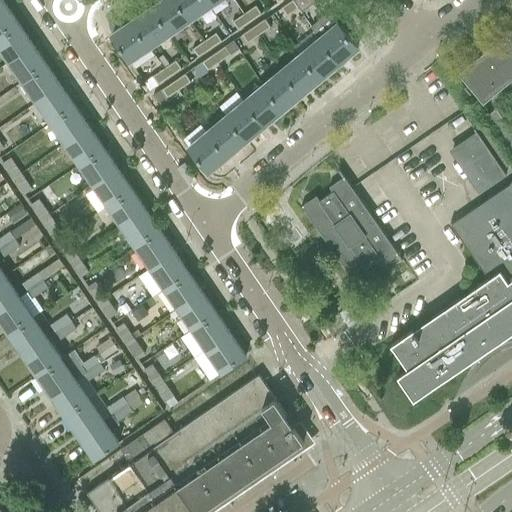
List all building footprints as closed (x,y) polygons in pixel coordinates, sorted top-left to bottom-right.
[(152,7),(152,8),(168,32),(169,31),(168,30),(187,18),(188,19),(189,18),(176,0),(165,0),(153,8),(152,7)] [(176,0),(189,18),(190,18),(189,16),(207,4),(208,5),(205,0),(176,0)] [(293,0),(291,0),(281,7),(287,16),(292,12),(298,8),(293,0)] [(293,0),(298,8),(301,11),(317,0),(293,0)] [(0,3),(0,34),(18,23),(3,2),(0,3)] [(255,5),(243,13),(249,21),(261,13),(255,5)] [(132,21),(148,46),(149,45),(148,44),(167,31),(168,32),(152,8),(151,8),(152,9),(133,22),(132,21)] [(249,21),(243,13),(232,21),(238,29),(249,21)] [(264,19),(253,27),(258,35),(270,27),(264,19)] [(112,35),(111,35),(128,60),(129,59),(135,68),(154,54),(148,46),(132,21),(131,22),(132,23),(113,36),(112,35)] [(0,34),(0,51),(7,61),(32,43),(18,23),(0,34)] [(319,38),(319,39),(338,61),(338,60),(355,45),(356,47),(357,46),(338,23),(337,24),(338,25),(320,40),(319,38)] [(463,86),(475,101),(480,97),(483,101),(511,77),(511,26),(458,71),(467,83),(463,86)] [(253,27),(241,35),(247,43),(258,35),(253,27)] [(215,32),(204,40),(210,49),(221,41),(215,32)] [(301,54),(300,54),(319,77),(320,77),(319,75),(337,61),(338,62),(338,61),(319,39),(320,40),(302,55),(301,54)] [(210,49),(204,40),(192,48),(198,57),(210,49)] [(225,46),(208,57),(215,65),(230,54),(238,49),(233,40),(225,46)] [(7,61),(21,82),(47,65),(32,43),(7,61)] [(282,69),(282,70),(301,92),(300,91),(318,76),(319,77),(300,54),(300,55),(301,56),(283,70),(282,69)] [(208,57),(201,62),(207,70),(215,65),(208,57)] [(175,59),(163,68),(169,76),(181,68),(175,59)] [(21,82),(35,102),(61,85),(47,65),(21,82)] [(163,68),(152,76),(143,81),(149,90),(169,76),(163,68)] [(264,85),(263,85),(282,108),(281,107),(299,92),(300,93),(301,92),(282,70),(281,70),(282,71),(265,86),(264,85)] [(185,73),(172,82),(178,90),(191,81),(185,73)] [(172,82),(153,95),(160,106),(168,100),(167,98),(178,90),(172,82)] [(35,102),(50,124),(75,106),(61,85),(35,102)] [(245,100),(245,101),(263,124),(264,123),(263,122),(281,107),(282,108),(263,85),(263,86),(264,87),(246,101),(245,100)] [(227,116),(226,116),(245,139),(246,139),(245,138),(262,123),(263,124),(245,101),(244,101),(245,102),(228,117),(227,116)] [(50,124),(63,144),(89,126),(75,106),(50,124)] [(511,132),(496,109),(487,115),(511,150),(511,132)] [(208,131),(207,132),(226,155),(227,154),(226,153),(244,138),(245,140),(245,139),(226,116),(225,117),(226,118),(209,133),(208,131)] [(63,144),(78,165),(104,148),(89,126),(63,144)] [(226,155),(207,132),(208,133),(190,148),(189,147),(188,148),(207,171),(208,170),(207,169),(225,154),(226,155)] [(499,166),(476,132),(452,148),(475,182),(499,166)] [(78,165),(93,187),(119,170),(104,148),(78,165)] [(10,158),(2,163),(12,179),(21,173),(10,158)] [(355,283),(370,272),(367,267),(379,259),(382,263),(396,254),(401,260),(402,259),(339,169),(338,170),(342,176),(328,186),(332,191),(319,199),(316,195),(301,205),(355,283)] [(93,187),(107,208),(133,190),(119,170),(93,187)] [(21,173),(12,179),(23,195),(24,194),(31,189),(21,173)] [(496,346),(501,344),(499,339),(511,330),(511,183),(510,181),(509,182),(509,183),(451,223),(451,222),(449,223),(487,278),(459,297),(390,344),(407,369),(397,376),(413,399),(472,359),(474,362),(471,366),(472,367),(477,361),(481,357),(486,353),(490,349),(496,346)] [(133,190),(107,208),(113,216),(115,219),(121,228),(147,211),(133,190)] [(38,199),(30,205),(42,222),(50,216),(38,199)] [(20,204),(10,212),(16,220),(27,213),(20,204)] [(147,211),(121,228),(126,235),(129,240),(136,250),(161,232),(147,211)] [(50,216),(42,222),(51,236),(59,230),(52,219),(50,216)] [(0,249),(15,239),(35,225),(31,218),(10,232),(9,230),(0,236),(0,249)] [(136,250),(150,270),(175,252),(161,232),(136,250)] [(15,239),(0,249),(0,251),(4,257),(20,246),(15,239)] [(58,246),(70,263),(78,258),(66,241),(58,246)] [(150,270),(164,291),(190,273),(175,252),(150,270)] [(78,258),(70,263),(80,277),(88,271),(78,258)] [(38,272),(22,283),(28,292),(44,281),(38,272)] [(164,291),(178,312),(204,294),(190,273),(164,291)] [(0,279),(0,311),(20,297),(6,276),(0,279)] [(44,281),(28,292),(32,297),(48,287),(44,281)] [(86,287),(98,305),(107,299),(94,281),(86,287)] [(178,312),(193,333),(218,315),(204,294),(178,312)] [(0,311),(0,320),(10,335),(35,318),(20,297),(0,311)] [(107,299),(98,305),(108,319),(117,313),(107,299)] [(141,305),(132,312),(138,321),(148,314),(141,305)] [(365,305),(353,313),(358,320),(370,312),(365,305)] [(338,312),(348,327),(358,320),(353,313),(348,306),(338,312)] [(66,313),(50,325),(56,334),(72,323),(66,313)] [(193,333),(207,353),(232,335),(218,315),(193,333)] [(10,335),(24,356),(49,339),(35,318),(10,335)] [(72,323),(56,334),(60,339),(76,328),(72,323)] [(115,328),(128,347),(135,341),(123,323),(115,328)] [(232,335),(207,353),(220,373),(246,355),(232,335)] [(24,356),(39,377),(63,360),(61,357),(49,339),(24,356)] [(136,341),(128,347),(136,360),(144,354),(136,341)] [(63,360),(39,377),(53,398),(78,381),(85,376),(78,366),(82,363),(73,349),(61,357),(63,360)] [(78,366),(85,376),(101,365),(94,355),(82,363),(78,366)] [(144,369),(144,370),(156,388),(164,382),(151,364),(144,369)] [(101,365),(85,376),(88,380),(104,369),(101,365)] [(258,374),(174,432),(218,498),(303,440),(258,374)] [(78,381),(53,398),(67,419),(92,402),(99,397),(88,380),(85,376),(78,381)] [(164,382),(156,388),(165,401),(166,400),(173,396),(164,382)] [(92,402),(67,419),(82,439),(106,423),(104,420),(138,397),(139,396),(134,389),(123,397),(122,396),(106,407),(99,397),(92,402)] [(106,423),(82,439),(95,459),(111,447),(119,442),(110,429),(116,422),(132,411),(131,410),(142,403),(138,397),(104,420),(106,423)] [(164,418),(133,440),(182,511),(197,511),(218,498),(174,432),(164,418)] [(129,463),(112,475),(137,511),(182,511),(133,440),(120,449),(129,463)] [(137,511),(112,475),(87,492),(100,511),(137,511)]
